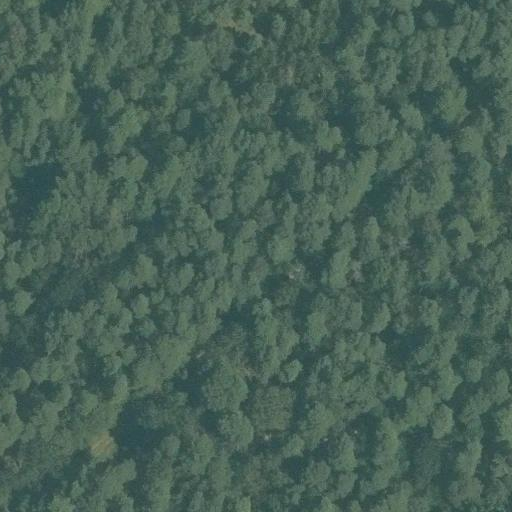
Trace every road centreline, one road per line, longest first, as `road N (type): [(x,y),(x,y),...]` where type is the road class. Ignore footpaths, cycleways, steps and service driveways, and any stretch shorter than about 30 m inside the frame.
road 1 (track): [(511,93),(139,422),(114,446),(105,482)]
road 2 (track): [(511,470),(304,438),(242,440),(105,482)]
